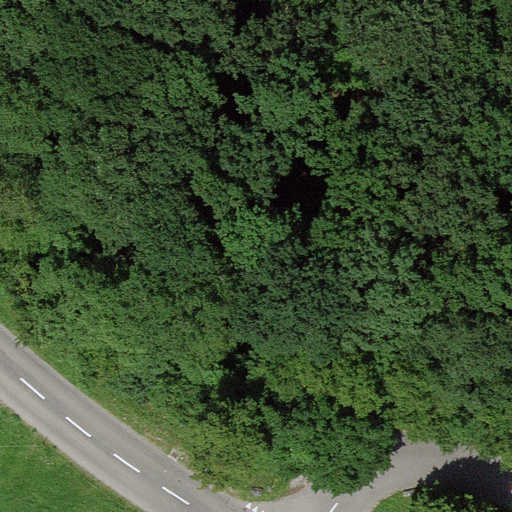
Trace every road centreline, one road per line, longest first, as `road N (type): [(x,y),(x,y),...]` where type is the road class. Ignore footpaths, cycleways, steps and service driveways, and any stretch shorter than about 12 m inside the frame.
road 1 (track): [(298,511),(304,408),(361,243),(379,0)]
road 2 (tertiary): [(0,363),(61,422),(199,511)]
road 3 (residential): [(333,511),(348,490),(422,458),(511,481)]
